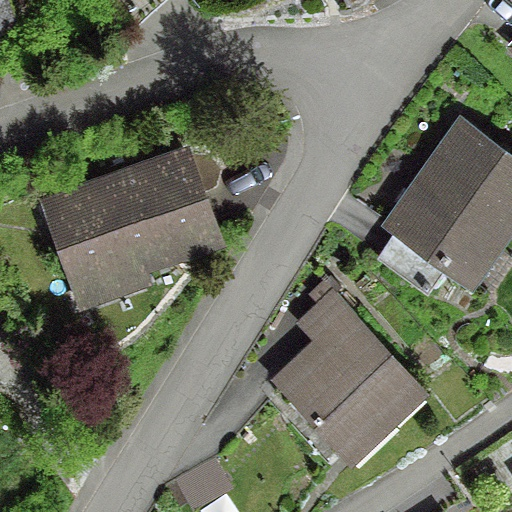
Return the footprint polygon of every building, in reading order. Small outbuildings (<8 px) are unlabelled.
[(0,0),(0,22),(11,19),(3,0),(0,0)] [(392,229),(373,256),(423,291),(442,264),(459,277),(511,201),(511,160),(457,121),(384,224),(392,229)] [(60,262),(63,261),(74,291),(138,268),(136,263),(213,235),(184,155),(43,206),(55,240),(52,241),(60,262)] [(317,346),(276,385),(340,453),(413,384),(350,317),(352,315),(330,291),(296,323),(317,346)] [(208,459),(173,480),(189,508),(226,486),(208,459)]
